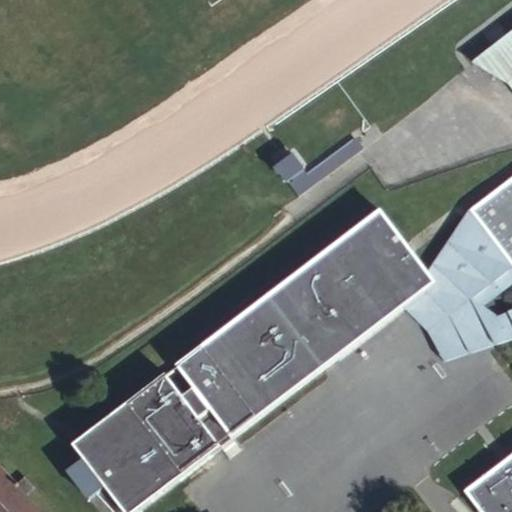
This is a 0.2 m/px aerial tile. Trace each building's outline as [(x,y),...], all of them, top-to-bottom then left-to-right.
[(511,31),(474,62),(506,86),(510,84),(511,82),(511,31)] [(294,158),(279,169),(298,196),(360,150),(352,140),(307,172),(294,158)] [(511,185),(474,215),(511,264),(511,185)] [(128,511),(142,511),(401,312),(438,284),(430,274),(384,213),(78,446),(110,488),(100,495),(103,498),(105,497),(118,505),(121,502),(128,511)] [(442,366),(511,343),(511,315),(498,321),(483,311),(511,287),(511,264),(474,215),(468,219),(430,274),(438,284),(401,312),(427,338),(442,366)] [(482,511),(511,511),(511,460),(468,494),(482,511)] [(0,471),(0,511),(37,511),(26,500),(21,494),(17,490),(0,471)] [(17,490),(21,494),(26,500),(38,490),(28,480),(17,490)]
